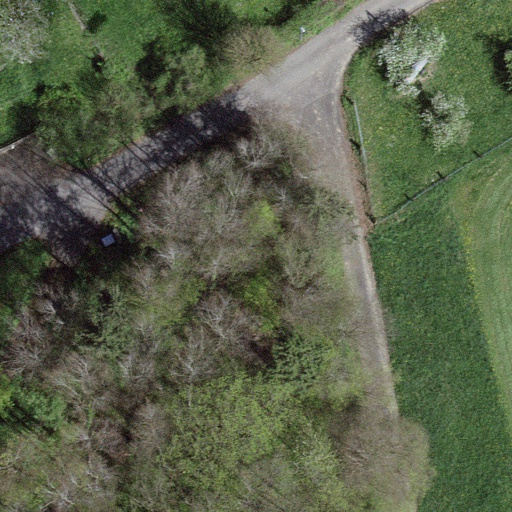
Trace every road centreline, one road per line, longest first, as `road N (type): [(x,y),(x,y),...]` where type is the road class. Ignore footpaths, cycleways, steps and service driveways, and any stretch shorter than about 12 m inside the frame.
road 1 (residential): [(427,0),(315,74),(0,222)]
road 2 (track): [(404,511),(315,74)]
